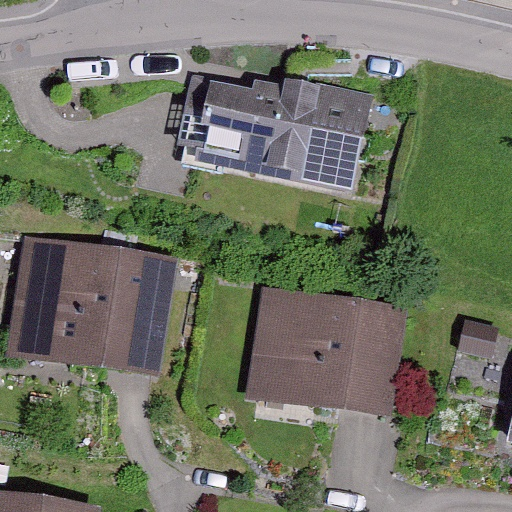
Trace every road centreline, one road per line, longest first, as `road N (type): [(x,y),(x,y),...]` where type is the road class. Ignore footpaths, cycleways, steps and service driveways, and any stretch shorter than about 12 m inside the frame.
road 1 (residential): [(144,23),(350,23),(511,52)]
road 2 (residential): [(0,43),(144,23)]
